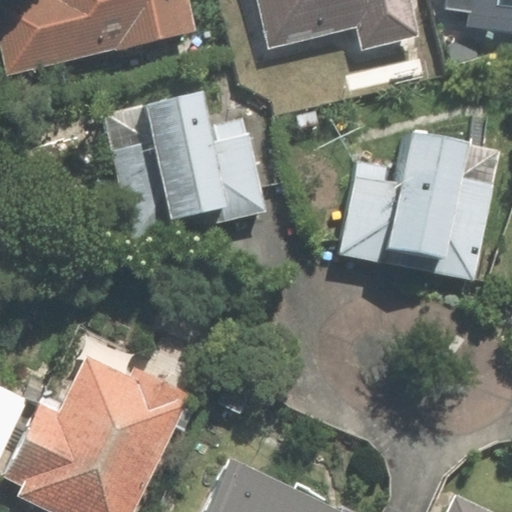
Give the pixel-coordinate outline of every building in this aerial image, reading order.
[(0,0),(0,56),(4,75),(196,33),(188,0),(0,0)] [(256,0),(267,49),(356,30),(360,48),(419,35),(411,0),(256,0)] [(511,0),(471,0),(468,24),(511,31),(511,0)] [(110,152),(133,242),(268,209),(245,118),(210,127),(202,95),(142,110),(150,142),(110,152)] [(338,255),(474,284),(502,152),(400,130),(393,166),(359,158),(338,255)] [(16,498),(44,511),(133,511),(192,394),(133,365),(127,377),(86,357),(59,412),(43,404),(5,479),(22,487),(16,498)] [(0,462),(0,463),(26,401),(0,389),(0,462)] [(345,511),(228,458),(202,511),(345,511)] [(486,511),(455,496),(446,511),(486,511)]
